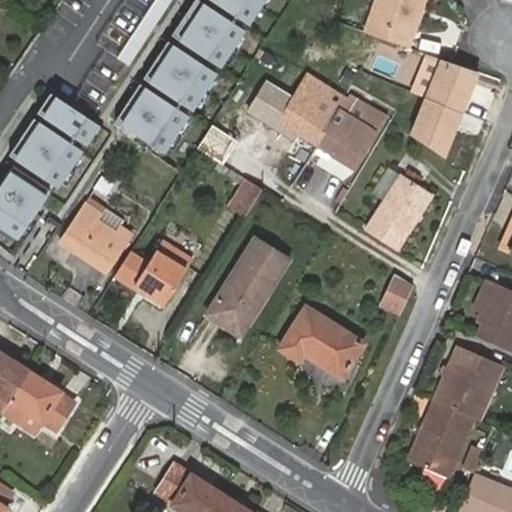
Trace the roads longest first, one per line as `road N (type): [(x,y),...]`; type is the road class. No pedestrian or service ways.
road 1 (residential): [(340,503),(511,112)]
road 2 (tertiary): [(340,503),(151,384)]
road 3 (tertiary): [(151,384),(0,283)]
road 4 (residential): [(68,511),(151,384)]
